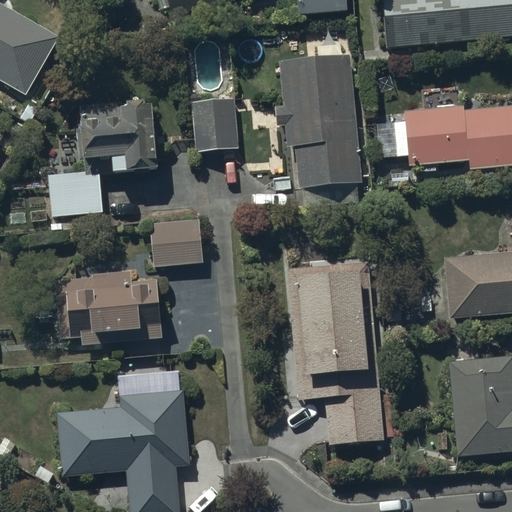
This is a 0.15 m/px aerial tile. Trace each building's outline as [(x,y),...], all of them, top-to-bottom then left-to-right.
[(0,0),(0,87),(26,102),(59,45),(0,10),(0,0)] [(165,0),(172,23),(257,0),(165,0)] [(345,0),(296,0),(298,23),(347,20),(345,0)] [(511,0),(381,0),(387,57),(511,45),(511,0)] [(362,190),(349,61),(278,68),(283,113),(275,114),(277,133),(284,132),(286,154),(296,153),(300,196),(362,190)] [(84,175),(84,178),(72,179),(71,177),(62,177),(63,181),(58,181),(58,176),(49,176),(51,224),(102,221),(100,182),(106,182),(106,172),(112,172),(112,186),(149,184),(149,181),(158,181),(154,108),(145,108),(145,104),(138,104),(134,105),(127,105),(127,111),(122,111),(121,101),(78,104),(82,175),(84,175)] [(240,154),(232,105),(192,111),(200,160),(240,154)] [(511,114),(466,118),(465,115),(405,119),(405,129),(375,131),(378,164),(408,161),(409,175),(421,174),(421,178),(436,177),(436,170),(469,167),(470,176),(511,172),(511,114)] [(200,227),(148,231),(151,274),(203,271),(200,227)] [(511,258),(444,264),(448,325),(511,320),(511,258)] [(367,267),(286,275),(299,407),(325,405),(330,451),(384,446),(367,267)] [(92,286),(56,288),(60,346),(81,345),(82,353),(92,352),(92,348),(134,345),(134,348),(160,346),(157,288),(131,289),(130,279),(92,281),(92,286)] [(511,362),(450,368),(458,463),(511,458),(511,362)] [(117,384),(119,414),(57,420),(63,483),(126,477),(129,511),(178,511),(175,474),(190,473),(181,378),(117,384)]
